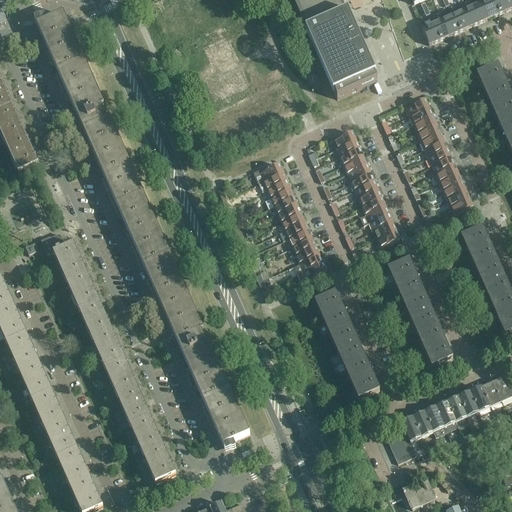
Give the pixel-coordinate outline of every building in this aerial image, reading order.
[(194,0),(178,0),(155,11),(172,48),(209,31),(194,0)] [(376,77),(349,14),(347,15),(340,0),(308,0),(295,6),(307,33),(306,33),(334,96),(335,96),(338,102),(378,84),(375,78),(376,77)] [(503,0),(491,0),(491,1),(492,1),(499,17),(509,12),(503,0)] [(511,0),(503,0),(509,12),(511,10),(511,0)] [(492,1),(491,1),(482,5),(489,21),(499,17),(492,1)] [(472,9),(470,5),(460,9),(462,14),(469,30),(479,25),(472,9)] [(489,21),(482,5),(472,9),(479,25),(489,21)] [(462,14),(452,18),(459,34),(469,30),(462,14)] [(196,323),(154,228),(113,136),(109,126),(61,18),(40,27),(92,145),(175,332),(226,447),(247,438),(196,323)] [(459,34),(452,18),(442,22),(450,39),(459,34)] [(450,39),(442,22),(433,27),(440,43),(450,39)] [(440,43),(433,27),(422,31),(429,47),(440,43)] [(511,102),(511,99),(498,69),(478,78),(492,111),(511,102)] [(255,80),(217,97),(234,134),(271,117),(255,80)] [(0,115),(14,110),(1,81),(0,81),(0,115)] [(511,141),(511,102),(492,111),(507,144),(511,141)] [(410,120),(430,111),(426,103),(406,112),(410,120)] [(26,138),(14,110),(0,115),(0,134),(6,148),(26,138)] [(414,128),(433,119),(430,111),(410,120),(414,128)] [(417,136),(437,128),(433,119),(414,128),(417,136)] [(421,145),(441,136),(437,128),(417,136),(421,145)] [(337,152),(356,144),(353,135),(333,144),(337,152)] [(424,153),(444,144),(441,136),(421,145),(424,153)] [(39,168),(26,138),(6,148),(19,177),(39,168)] [(340,160),(360,152),(356,144),(337,152),(340,160)] [(428,161),(448,152),(444,144),(424,153),(428,161)] [(344,169),(364,160),(360,152),(340,160),(344,169)] [(432,169),(451,161),(448,152),(428,161),(432,169)] [(348,177),(367,168),(364,160),(344,169),(348,177)] [(435,178),(455,169),(451,161),(432,169),(435,178)] [(264,185),(283,176),(279,167),(260,176),(264,185)] [(351,185),(371,177),(367,168),(348,177),(351,185)] [(439,186),(459,177),(455,169),(435,178),(439,186)] [(267,193),(287,184),(283,176),(264,185),(267,193)] [(355,193),(375,185),(371,177),(351,185),(355,193)] [(443,194),(462,185),(459,177),(439,186),(443,194)] [(271,201),(291,192),(287,184),(267,193),(271,201)] [(359,202),(378,193),(375,185),(355,193),(359,202)] [(446,202),(466,194),(462,185),(443,194),(446,202)] [(274,209),(294,201),(291,192),(271,201),(274,209)] [(362,210),(382,201),(378,193),(359,202),(362,210)] [(450,210),(470,202),(466,194),(446,202),(450,210)] [(278,217),(298,209),(294,201),(274,209),(278,217)] [(366,218),(386,209),(382,201),(362,210),(366,218)] [(454,219),(473,210),(470,202),(450,210),(454,219)] [(282,226),(301,217),(298,209),(278,217),(282,226)] [(370,226),(389,218),(386,209),(366,218),(370,226)] [(285,234),(305,225),(301,217),(282,226),(285,234)] [(373,235),(393,226),(389,218),(370,226),(373,235)] [(289,242),(309,233),(305,225),(285,234),(289,242)] [(377,243),(397,234),(393,226),(373,235),(377,243)] [(497,264),(483,231),(462,241),(477,274),(497,264)] [(293,250),(312,242),(309,233),(289,242),(293,250)] [(381,251),(400,243),(397,234),(377,243),(381,251)] [(66,251),(60,237),(51,241),(51,240),(42,244),(48,259),(54,256),(66,251)] [(296,259),(316,250),(312,242),(293,250),(296,259)] [(39,254),(35,247),(26,251),(30,258),(39,254)] [(87,276),(74,247),(66,251),(54,256),(67,285),(87,276)] [(300,267),(320,258),(316,250),(296,259),(300,267)] [(304,275),(323,266),(320,258),(300,267),(304,275)] [(424,297),(410,264),(389,273),(403,306),(424,297)] [(511,297),(497,264),(477,274),(491,306),(511,297)] [(307,284),(327,275),(323,266),(304,275),(307,284)] [(100,305),(87,276),(67,285),(79,314),(100,305)] [(0,314),(14,308),(1,279),(0,279),(0,314)] [(351,329),(336,296),(316,305),(330,338),(351,329)] [(439,329),(424,297),(403,306),(418,338),(439,329)] [(511,297),(491,306),(505,339),(509,337),(510,339),(511,337),(511,297)] [(113,334),(100,305),(79,314),(92,343),(113,334)] [(27,337),(14,308),(0,314),(0,331),(6,346),(27,337)] [(366,361),(351,329),(330,338),(345,371),(366,361)] [(453,362),(439,329),(418,338),(432,371),(436,369),(437,371),(440,370),(439,368),(453,362)] [(125,362),(113,334),(92,343),(105,372),(125,362)] [(40,366),(27,337),(6,346),(19,375),(40,366)] [(380,394),(373,378),(366,361),(345,371),(359,403),(363,402),(364,403),(366,402),(366,401),(380,394)] [(138,391),(125,362),(105,372),(118,400),(138,391)] [(52,395),(40,366),(19,375),(32,404),(52,395)] [(511,400),(511,397),(507,385),(505,381),(493,386),(501,405),(511,400)] [(501,405),(493,386),(482,391),(490,410),(501,405)] [(151,420),(138,391),(118,400),(130,429),(151,420)] [(490,410),(482,391),(470,396),(479,415),(490,410)] [(65,423),(52,395),(32,404),(45,433),(65,423)] [(479,415),(470,396),(459,401),(467,420),(479,415)] [(467,420),(459,401),(448,406),(456,425),(467,420)] [(456,425),(448,406),(436,411),(445,429),(456,425)] [(445,429),(436,411),(425,416),(433,434),(445,429)] [(433,434),(425,416),(414,421),(422,439),(433,434)] [(164,449),(151,420),(130,429),(143,458),(164,449)] [(422,439),(414,421),(402,426),(404,431),(410,444),(422,439)] [(78,452),(65,423),(45,433),(57,461),(78,452)] [(410,444),(404,431),(399,433),(401,439),(404,445),(405,448),(411,445),(410,444)] [(401,439),(399,433),(386,439),(389,445),(401,439)] [(391,450),(404,445),(401,439),(389,445),(391,450)] [(406,450),(405,448),(404,445),(391,450),(393,456),(406,450)] [(417,459),(411,445),(405,448),(406,450),(409,456),(411,461),(417,459)] [(176,478),(164,449),(143,458),(156,487),(176,478)] [(396,461),(409,456),(406,450),(393,456),(396,461)] [(91,481),(78,452),(57,461),(70,490),(91,481)] [(411,461),(409,456),(396,461),(398,467),(411,461)] [(0,497),(8,494),(0,474),(0,497)] [(99,511),(104,510),(91,481),(70,490),(79,511),(99,511)] [(413,511),(435,503),(427,484),(405,494),(405,495),(404,496),(404,498),(406,497),(412,511),(413,511)] [(16,511),(8,494),(0,497),(0,511),(16,511)]
